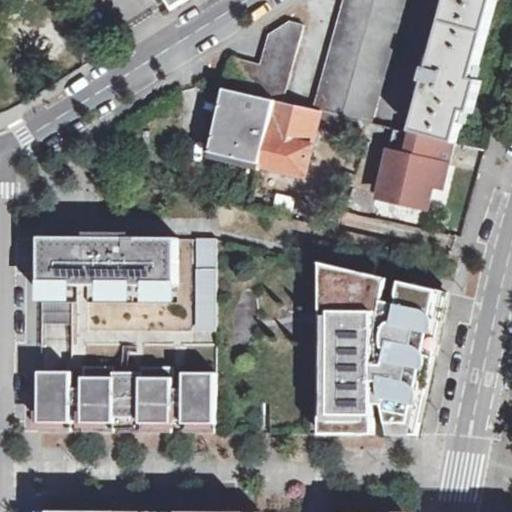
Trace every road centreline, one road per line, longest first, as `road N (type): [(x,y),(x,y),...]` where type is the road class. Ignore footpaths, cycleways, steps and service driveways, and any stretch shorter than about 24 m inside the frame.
road 1 (residential): [(2,145),(2,511)]
road 2 (residential): [(2,145),(241,0)]
road 3 (tertiary): [(454,511),(511,261)]
